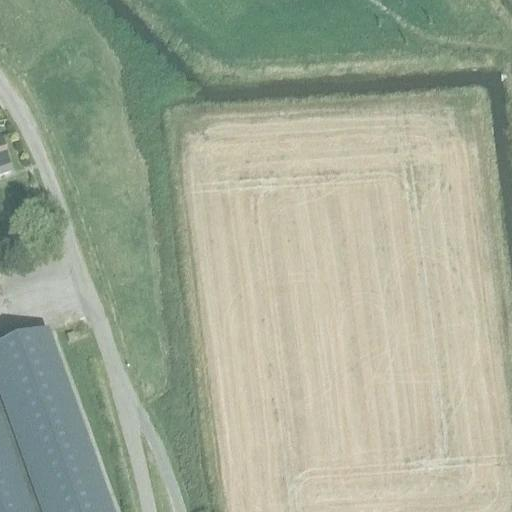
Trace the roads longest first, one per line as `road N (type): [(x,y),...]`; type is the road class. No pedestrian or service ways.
road 1 (unclassified): [(124,396),(39,147),(0,81)]
road 2 (unclassified): [(179,511),(146,427),(124,396)]
